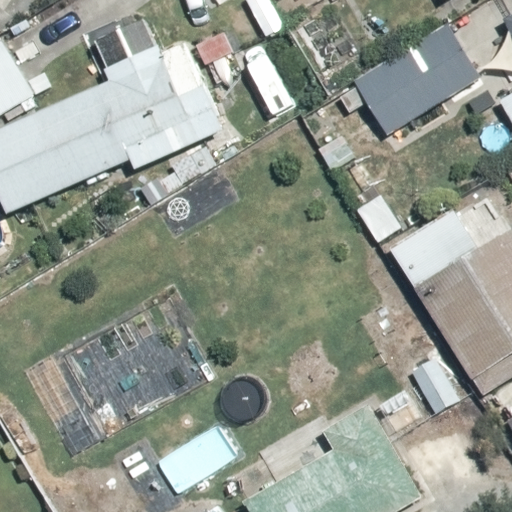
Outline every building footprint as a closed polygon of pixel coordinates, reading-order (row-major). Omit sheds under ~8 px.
[(167,54),(152,18),(100,40),(118,82),(0,133),(0,188),(12,216),(139,162),(143,171),(233,132),(194,43),(167,54)] [(486,77),(452,23),(360,81),(394,135),(486,77)] [(0,120),(44,94),(5,29),(0,32),(0,120)] [(511,235),(491,249),(464,208),(400,249),(479,372),(511,423),(511,235)] [(405,511),(431,497),(371,397),(327,423),(342,448),(249,503),(254,511),(405,511)]
